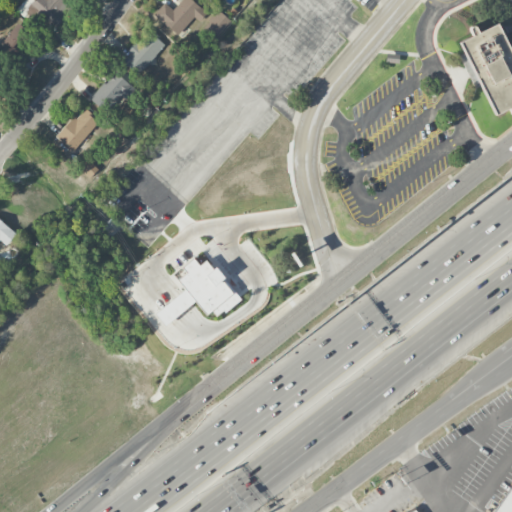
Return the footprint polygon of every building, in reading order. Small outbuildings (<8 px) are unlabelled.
[(24,0),(16,11),(36,26),(41,19),(55,29),(72,5),(65,0),(24,0)] [(181,0),(172,10),(164,3),(153,15),(176,36),(193,18),(198,22),(206,13),(191,0),(181,0)] [(231,22),(218,10),(202,28),(215,39),(231,22)] [(511,12),(491,23),(473,32),(509,108),(511,106),(511,12)] [(31,37),(18,24),(0,40),(0,48),(8,58),(31,37)] [(166,45),(149,29),(127,52),(130,55),(123,63),(137,75),(166,45)] [(91,101),(106,112),(118,95),(126,100),(134,88),(112,72),(91,101)] [(56,137),(72,151),(99,121),(83,108),(56,137)] [(0,241),(6,246),(16,235),(0,219),(0,241)] [(190,262),(194,268),(185,275),(193,284),(164,308),(174,319),(204,295),(215,309),(220,306),(223,310),(230,305),(232,307),(247,295),(231,276),(236,272),(227,260),(221,265),(214,256),(208,260),(201,253),(190,262)] [(511,511),(511,485),(493,511),(511,511)]
